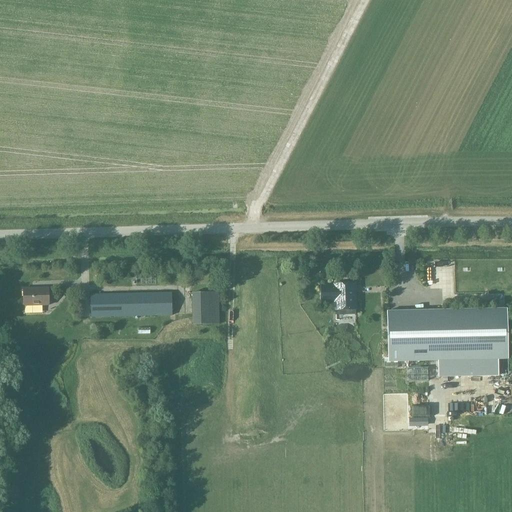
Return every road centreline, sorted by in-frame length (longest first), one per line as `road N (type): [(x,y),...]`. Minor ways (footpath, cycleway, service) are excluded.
road 1 (unclassified): [(511,224),(0,236)]
road 2 (track): [(362,0),(253,210),(252,228)]
